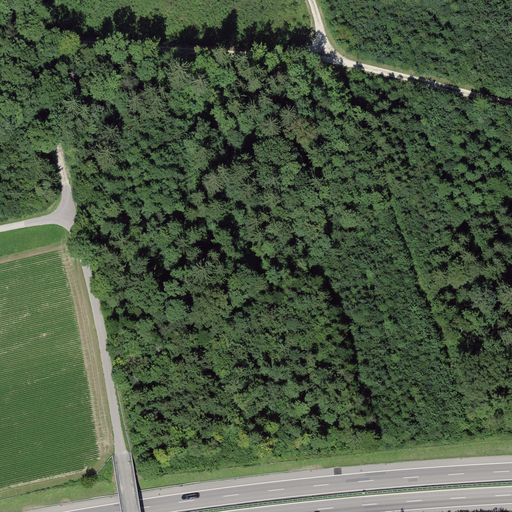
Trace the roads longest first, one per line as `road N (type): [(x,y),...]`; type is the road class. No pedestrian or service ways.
road 1 (track): [(131,511),(93,293),(25,42),(0,40)]
road 2 (track): [(25,42),(333,62),(511,102)]
road 3 (track): [(480,429),(310,0)]
road 4 (motorway): [(511,471),(117,511)]
road 5 (motorway): [(295,511),(511,495)]
